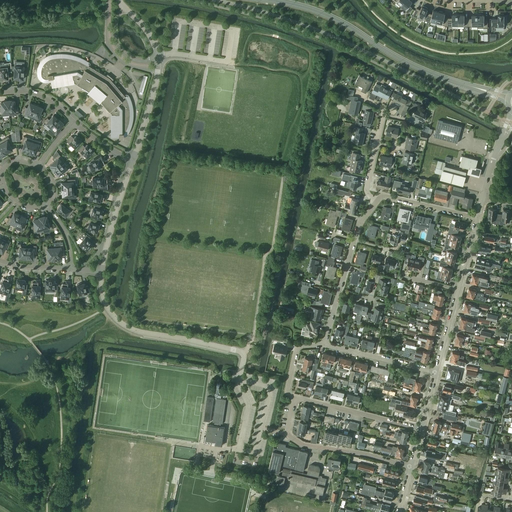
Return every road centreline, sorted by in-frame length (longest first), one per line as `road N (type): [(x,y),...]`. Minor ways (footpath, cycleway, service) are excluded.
road 1 (secondary): [(469,86),(404,61),(318,11),(267,0)]
road 2 (residential): [(101,273),(102,296),(118,321),(239,351),(240,373)]
road 3 (residential): [(119,0),(147,31),(157,58),(133,160)]
road 4 (residential): [(410,466),(297,442),(287,432),(294,397)]
road 5 (residential): [(420,429),(294,397)]
